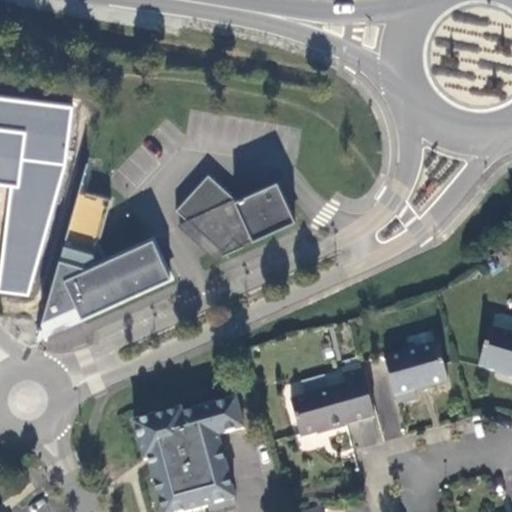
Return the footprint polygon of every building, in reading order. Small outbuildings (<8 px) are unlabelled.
[(0,147),(0,244),(35,249),(42,194),(52,195),(57,155),(0,147)] [(240,246),(295,221),(277,182),(236,201),(234,199),(208,175),(175,210),(187,221),(222,254),(235,241),(240,246)] [(222,254),(187,221),(177,224),(215,260),(298,223),(279,179),(234,199),(236,201),(277,182),(295,221),(240,246),(235,241),(222,254)] [(111,199),(79,190),(42,321),(76,305),(81,317),(170,277),(153,239),(98,264),(93,253),(96,252),(99,241),(111,199)] [(106,256),(99,241),(96,252),(93,253),(98,264),(153,239),(170,277),(81,317),(76,305),(42,321),(37,340),(174,279),(154,235),(106,256)] [(511,334),(491,328),(479,366),(510,376),(509,377),(511,378),(511,334)] [(415,392),(448,383),(437,344),(384,359),(397,405),(417,399),(415,392)] [(346,425),(375,417),(360,366),(344,370),(348,384),(291,400),(301,438),(328,430),(328,432),(346,426),(346,425)] [(219,436),(244,429),(236,400),(182,415),(181,410),(134,424),(145,461),(149,460),(163,511),(188,511),(209,506),(210,511),(237,504),(219,436)]
